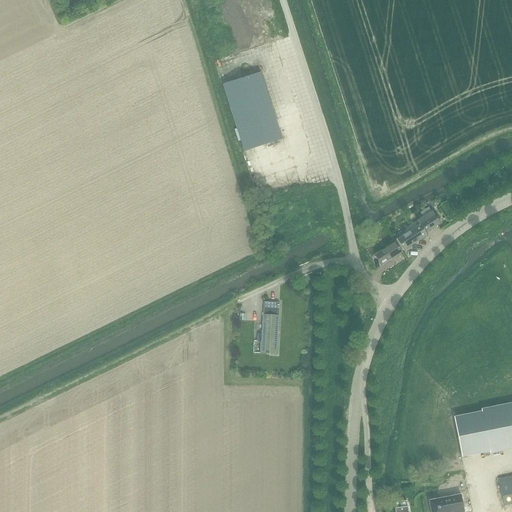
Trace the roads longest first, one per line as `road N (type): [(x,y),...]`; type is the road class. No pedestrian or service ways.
road 1 (unclassified): [(387,307),(357,265),(340,181),(282,0)]
road 2 (tertiary): [(347,511),(356,389),(387,307)]
road 3 (tertiary): [(387,307),(418,262),(462,222),(511,198)]
